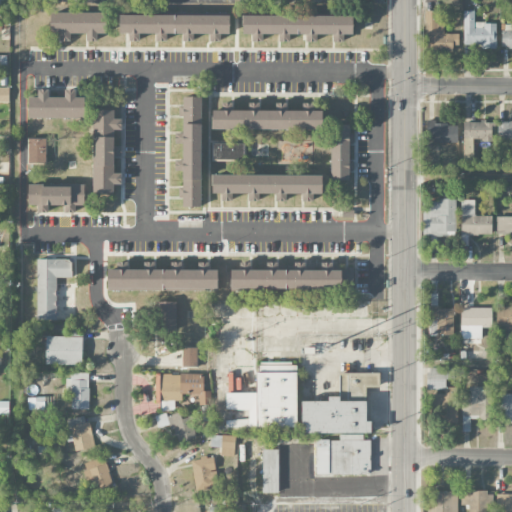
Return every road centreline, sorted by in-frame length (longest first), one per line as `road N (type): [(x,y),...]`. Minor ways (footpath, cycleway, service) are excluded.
road 1 (secondary): [(404,511),(405,0)]
road 2 (residential): [(163,511),(157,469),(128,429),(115,323)]
